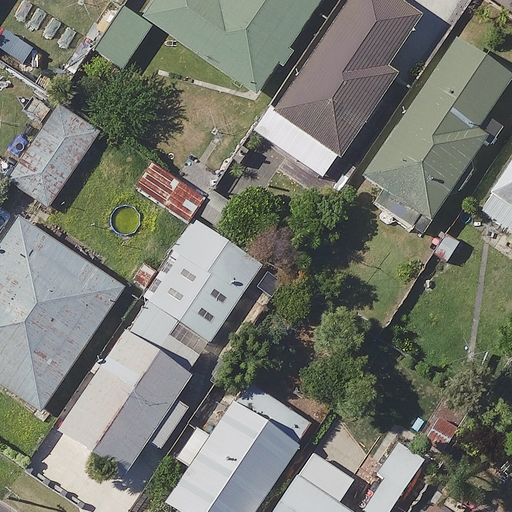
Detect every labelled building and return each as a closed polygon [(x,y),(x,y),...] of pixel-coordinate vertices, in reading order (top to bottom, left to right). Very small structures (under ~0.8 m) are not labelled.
[(130,0),(98,50),(130,70),(157,27),(259,93),(319,0),(130,0)] [(420,16),(395,0),(350,0),(260,133),(324,177),(396,72),(386,65),(420,16)] [(511,77),(458,40),(366,173),(431,218),(496,125),(483,117),(511,77)] [(98,131),(59,106),(10,182),(49,207),(98,131)] [(511,158),(480,209),(511,229),(511,158)] [(204,199),(152,165),(138,186),(191,220),(204,199)] [(124,286),(22,218),(0,250),(0,382),(41,410),(124,286)] [(261,263),(199,222),(62,431),(143,483),(160,457),(142,445),(261,263)] [(253,511),(313,422),(244,376),(163,498),(183,511),(253,511)] [(421,463),(394,448),(377,477),(404,493),(421,463)] [(355,480),(312,452),(272,511),(350,511),(339,504),(355,480)]
